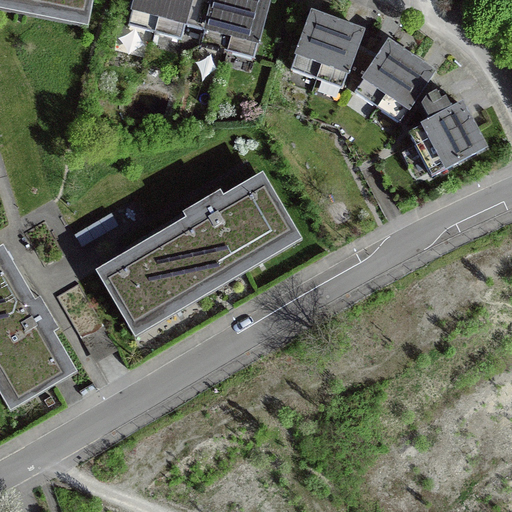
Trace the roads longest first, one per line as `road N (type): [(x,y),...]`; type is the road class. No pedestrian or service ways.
road 1 (residential): [(511,200),(416,245),(0,482)]
road 2 (residential): [(511,107),(496,78),(430,29),(370,0)]
